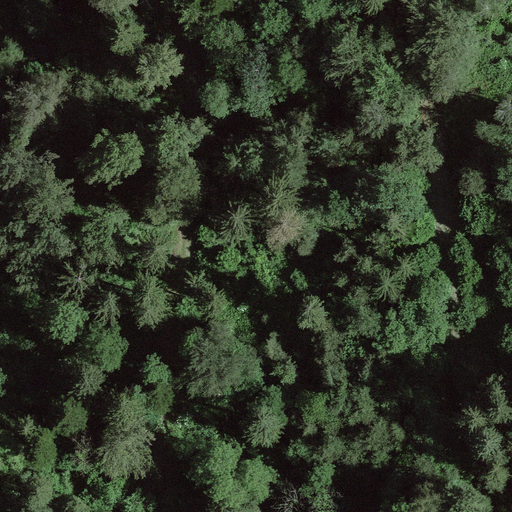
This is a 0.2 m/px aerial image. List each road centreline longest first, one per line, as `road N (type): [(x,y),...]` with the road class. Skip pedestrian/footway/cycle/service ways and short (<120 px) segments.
road 1 (track): [(484,511),(428,133),(390,0)]
road 2 (track): [(163,511),(160,447),(180,390),(175,320),(200,140),(176,0)]
